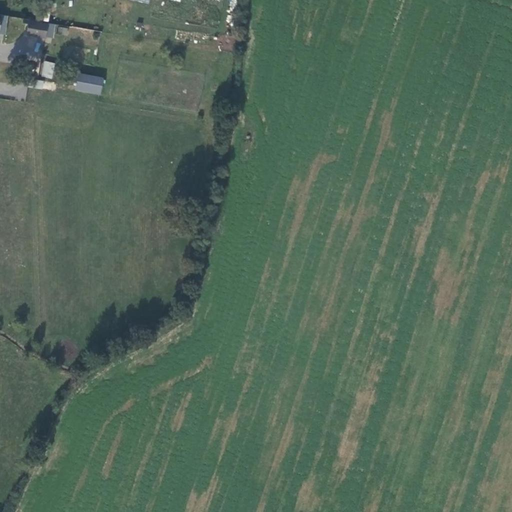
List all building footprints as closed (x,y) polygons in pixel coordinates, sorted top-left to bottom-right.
[(46,31),(47,19),(39,18),(29,17),(27,31),(45,33),(46,31)] [(46,31),(54,32),(55,20),(47,19),(46,31)] [(45,59),(43,67),(53,69),(54,61),(49,60),(45,59)] [(52,79),(53,69),(43,67),(42,77),(52,79)] [(80,70),(77,85),(101,90),(104,76),(80,70)] [(52,79),(42,77),(37,77),(36,85),(52,87),(54,79),(52,79)]
